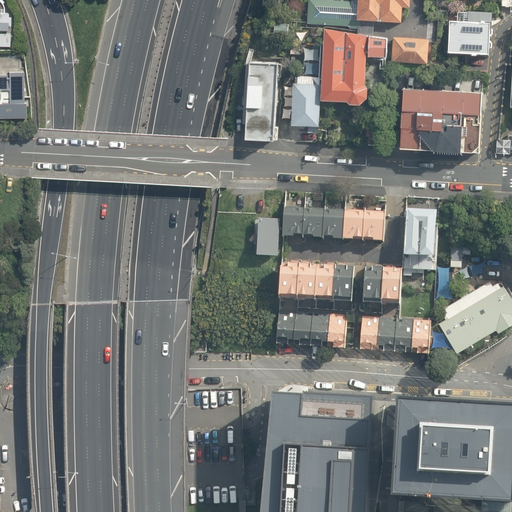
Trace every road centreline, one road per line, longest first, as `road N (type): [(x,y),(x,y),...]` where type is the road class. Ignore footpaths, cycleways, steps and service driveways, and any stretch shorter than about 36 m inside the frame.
road 1 (motorway): [(102,511),(99,354),(109,197),(147,0)]
road 2 (motorway): [(46,511),(39,351),(63,140),(61,80),(42,0)]
road 3 (residential): [(0,370),(261,368),(474,382)]
road 4 (residential): [(34,152),(485,175)]
road 5 (motorway): [(154,212),(149,511)]
road 6 (motorway): [(229,0),(154,212)]
road 7 (motorway): [(195,0),(154,212)]
road 8 (residential): [(511,23),(495,55),(485,175)]
